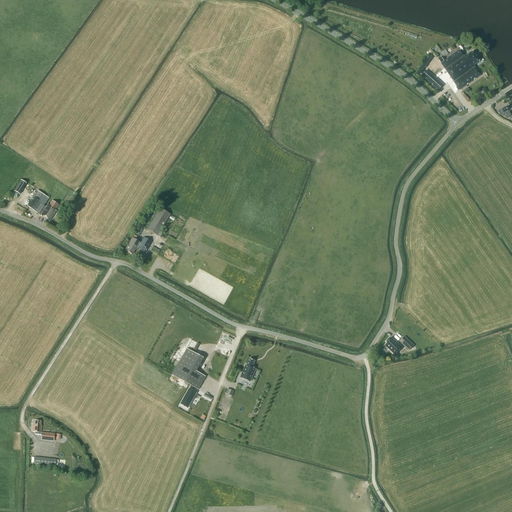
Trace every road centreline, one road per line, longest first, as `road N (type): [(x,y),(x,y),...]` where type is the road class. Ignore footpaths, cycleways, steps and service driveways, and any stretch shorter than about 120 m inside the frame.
road 1 (unclassified): [(0,208),(93,256),(125,263),(234,324),(364,355)]
road 2 (unclassified): [(364,355),(391,310),(403,193),(457,121)]
road 3 (tertiary): [(457,121),(394,68),(275,0)]
road 4 (residential): [(364,355),(373,478),(390,511)]
